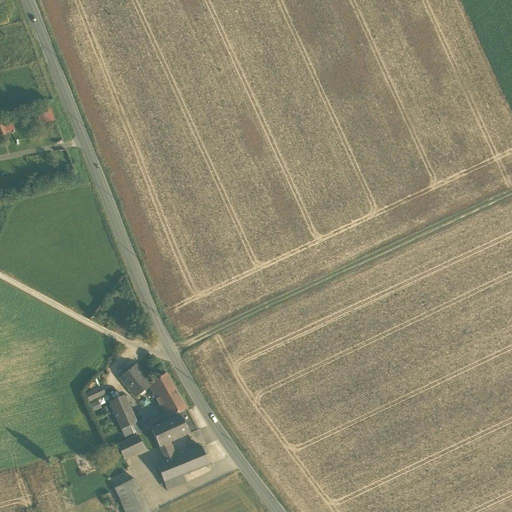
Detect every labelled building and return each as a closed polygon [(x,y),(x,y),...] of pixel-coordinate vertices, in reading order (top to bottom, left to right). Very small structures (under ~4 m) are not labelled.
[(132,395),(135,398),(149,387),(152,385),(151,384),(137,366),(120,379),(132,395)] [(149,387),(165,414),(143,425),(146,430),(167,419),(186,409),(166,374),(151,384),(152,385),(149,387)] [(83,395),(87,404),(103,398),(99,389),(83,395)] [(110,404),(121,430),(137,423),(125,397),(110,404)] [(93,411),(101,407),(98,400),(90,403),(93,411)] [(151,429),(159,447),(170,442),(188,434),(180,416),(151,429)] [(121,430),(126,441),(146,430),(143,425),(141,421),(137,423),(121,430)] [(138,437),(118,447),(125,460),(144,451),(138,437)] [(170,442),(159,447),(158,448),(164,462),(177,457),(170,442)] [(193,450),(177,457),(164,462),(156,465),(164,484),(183,476),(209,465),(202,448),(201,448),(193,451),(193,450)] [(183,476),(164,484),(167,491),(186,483),(183,476)] [(114,489),(121,503),(141,493),(134,479),(114,489)] [(121,503),(125,511),(149,511),(150,511),(146,504),(141,493),(121,503)]
